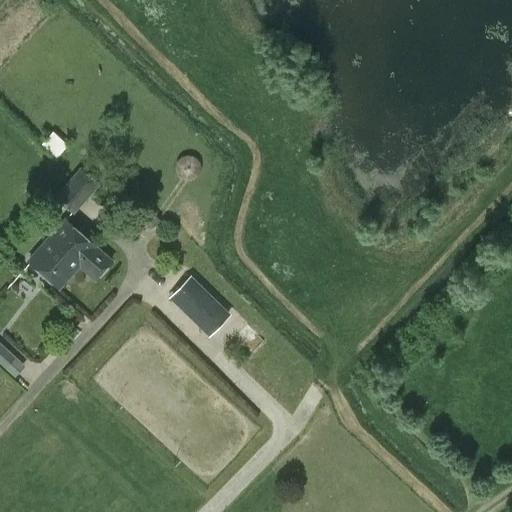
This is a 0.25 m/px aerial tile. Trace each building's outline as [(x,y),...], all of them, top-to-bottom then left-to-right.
[(53,131),(41,144),(55,157),(56,156),(57,157),(68,145),(53,131)] [(83,165),(54,196),(73,213),(102,182),(83,165)] [(66,220),(50,238),(29,262),(58,287),(79,264),(96,279),(111,262),(95,247),(95,246),(66,220)] [(169,298),(209,336),(231,313),(191,275),(169,298)] [(0,363),(13,375),(23,364),(0,342),(0,363)]
